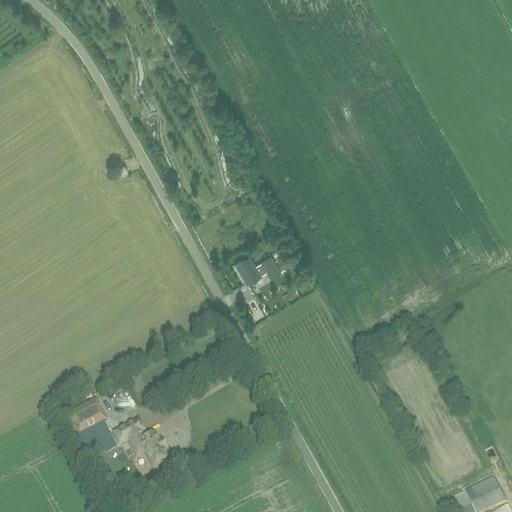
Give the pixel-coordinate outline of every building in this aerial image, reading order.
[(120,176),(127,172),(124,166),(117,171),(120,176)] [(270,279),(281,273),(271,258),(261,264),(255,267),(250,258),(236,266),(247,285),(261,276),(260,274),(265,271),(270,279)] [(100,413),(102,412),(95,398),(65,414),(77,435),(104,420),(100,413)] [(163,466),(161,461),(167,457),(163,450),(166,448),(161,439),(158,441),(154,433),(145,438),(141,432),(144,431),(138,420),(114,433),(120,444),(128,439),(137,456),(145,452),(155,471),(163,466)] [(99,442),(108,437),(105,433),(96,437),(99,442)] [(487,511),(506,503),(494,478),(455,497),(462,511),(487,511)]
